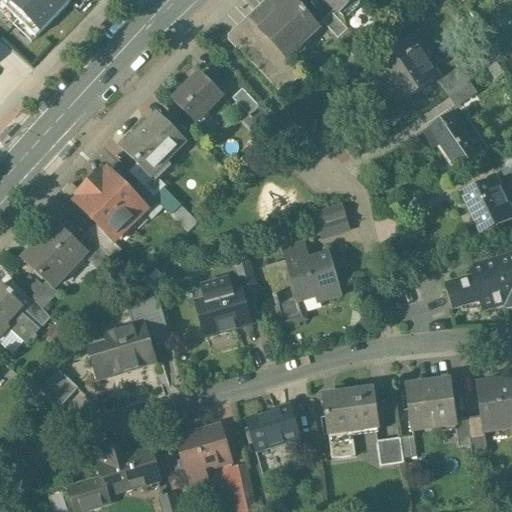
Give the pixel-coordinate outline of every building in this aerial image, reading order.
[(6,0),(1,6),(36,38),(72,0),(6,0)] [(257,14),(267,25),(259,32),(284,59),(286,58),(317,28),(305,15),(306,14),(302,9),(301,9),(292,0),(271,0),(257,14)] [(324,0),(341,17),(344,14),(346,17),(360,4),(357,1),(358,0),(324,0)] [(330,13),(321,22),(337,40),(347,30),(330,13)] [(257,14),(231,38),(231,42),(280,95),(302,75),(286,58),(284,59),(259,32),(267,25),(257,14)] [(409,39),(377,60),(388,77),(392,74),(407,98),(436,79),(409,39)] [(439,83),(447,95),(467,81),(459,69),(439,83)] [(198,73),(171,101),(195,123),(221,94),(198,73)] [(467,81),(447,95),(454,107),(475,93),(467,81)] [(239,88),(230,97),(248,115),(257,106),(239,88)] [(459,112),(426,134),(434,146),(438,144),(455,169),(480,153),(456,116),(460,113),(459,112)] [(156,115),(122,148),(136,162),(149,175),(151,173),(182,142),(156,115)] [(281,129),(273,121),(262,133),(270,141),(281,129)] [(511,154),(493,164),(500,177),(511,171),(511,154)] [(149,175),(136,162),(127,171),(153,197),(164,186),(151,173),(149,175)] [(85,191),(73,202),(111,240),(144,208),(107,170),(95,181),(92,178),(82,188),(85,191)] [(511,217),(494,179),(462,195),(479,229),(493,222),(496,227),(511,219),(511,217)] [(187,208),(182,211),(174,201),(171,204),(161,192),(158,195),(187,231),(198,222),(187,208)] [(74,243),(54,224),(21,259),(51,287),(52,286),(48,282),(57,272),(61,276),(81,255),(84,252),(74,243)] [(85,232),(74,243),(84,252),(81,255),(95,269),(109,256),(85,232)] [(305,241),(284,247),(288,259),(299,299),(301,299),(322,294),(323,300),(340,295),(329,253),(310,259),(305,241)] [(448,296),(452,311),(479,303),(482,312),(506,305),(507,311),(511,310),(511,258),(497,263),(497,262),(470,270),(472,279),(454,285),(454,286),(446,288),(448,296)] [(299,299),(288,259),(267,265),(283,324),(305,318),(301,299),(299,299)] [(204,297),(195,299),(205,336),(250,324),(239,287),(229,290),(226,279),(201,286),(204,297)] [(0,284),(0,328),(4,324),(17,310),(21,306),(10,296),(12,294),(0,284)] [(106,348),(88,353),(96,380),(141,366),(139,359),(151,356),(148,346),(168,340),(155,296),(125,305),(130,324),(102,333),(106,348)] [(33,300),(24,309),(40,326),(49,317),(33,300)] [(17,310),(4,324),(24,343),(30,337),(33,340),(35,338),(32,335),(38,328),(17,310)] [(75,387),(57,369),(38,389),(57,407),(75,387)] [(511,379),(474,385),(479,418),(481,432),(483,431),(511,426),(511,424),(511,422),(511,379)] [(412,431),(454,425),(455,425),(455,422),(455,419),(449,381),(405,387),(412,431)] [(373,391),(324,399),(329,435),(351,432),(379,428),(373,391)] [(272,414),(246,422),(255,452),(299,438),(289,406),(271,412),(272,414)] [(479,418),(467,420),(470,447),(471,453),(486,451),(483,431),(481,432),(479,418)] [(470,447),(467,420),(455,422),(455,425),(454,425),(458,449),(470,447)] [(196,431),(176,437),(186,471),(187,471),(188,471),(186,464),(200,460),(202,467),(204,466),(231,459),(221,424),(197,431),(196,431)] [(351,432),(329,435),(333,462),(355,458),(351,432)] [(400,439),(376,443),(380,468),(403,464),(400,439)] [(129,454),(97,465),(102,480),(108,497),(109,497),(160,480),(151,449),(130,456),(129,454)] [(188,471),(187,471),(190,483),(208,478),(204,466),(202,467),(200,460),(186,464),(188,471)] [(245,463),(230,466),(237,499),(252,497),(245,463)] [(84,511),(111,503),(109,497),(108,497),(102,480),(71,490),(77,511),(84,511)] [(178,511),(172,494),(159,498),(164,511),(178,511)]
